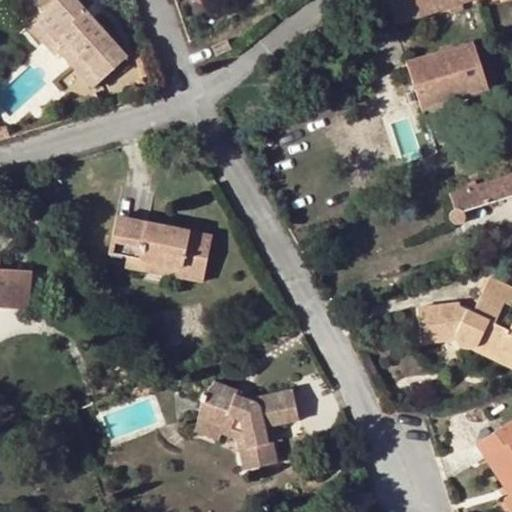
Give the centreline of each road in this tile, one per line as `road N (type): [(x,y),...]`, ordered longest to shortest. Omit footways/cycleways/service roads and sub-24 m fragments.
road 1 (residential): [(412,511),(356,377),(276,237),(191,117)]
road 2 (residential): [(360,0),(288,71),(191,117)]
road 3 (residential): [(191,117),(0,163)]
road 4 (unknown): [(359,3),(420,153)]
road 5 (residential): [(191,117),(149,0)]
